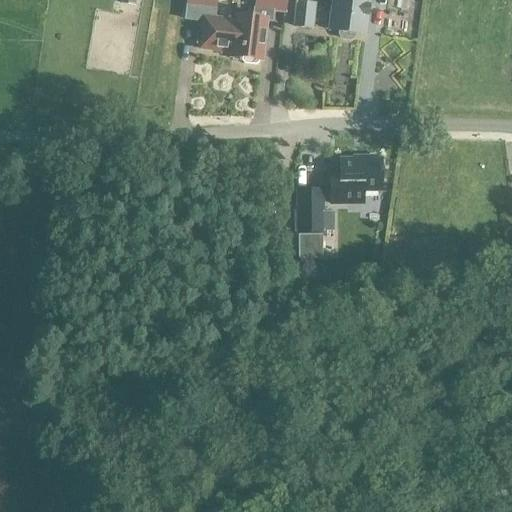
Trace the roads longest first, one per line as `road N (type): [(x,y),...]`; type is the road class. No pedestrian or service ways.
road 1 (unclassified): [(511,127),(335,124),(0,136)]
road 2 (track): [(284,127),(288,323),(306,511)]
